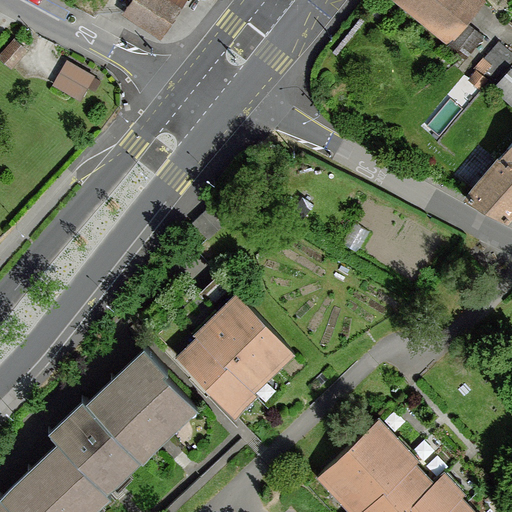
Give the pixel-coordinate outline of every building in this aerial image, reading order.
[(136,0),(129,11),(163,33),(183,0),(136,0)] [(487,3),(483,0),(391,0),(450,48),(487,3)] [(26,49),(16,41),(3,57),(13,65),(26,49)] [(97,76),(70,60),(62,73),(56,84),(82,100),(97,76)] [(511,64),(510,62),(492,80),(511,98),(511,64)] [(511,144),(468,196),(507,219),(511,213),(511,144)] [(234,216),(219,200),(196,221),(210,238),(234,216)] [(240,293),(177,351),(231,407),(293,347),(240,293)] [(171,370),(151,348),(90,401),(136,451),(139,454),(193,401),(168,374),(171,370)] [(136,451),(90,401),(87,398),(52,430),(62,440),(103,484),(136,451)] [(401,511),(433,482),(377,421),(323,470),(361,511),(401,511)] [(103,484),(62,440),(33,468),(74,511),(82,511),(107,489),(103,484)] [(74,511),(33,468),(3,496),(18,511),(74,511)] [(470,511),(438,478),(433,482),(401,511),(470,511)] [(18,511),(3,496),(0,499),(0,511),(18,511)]
